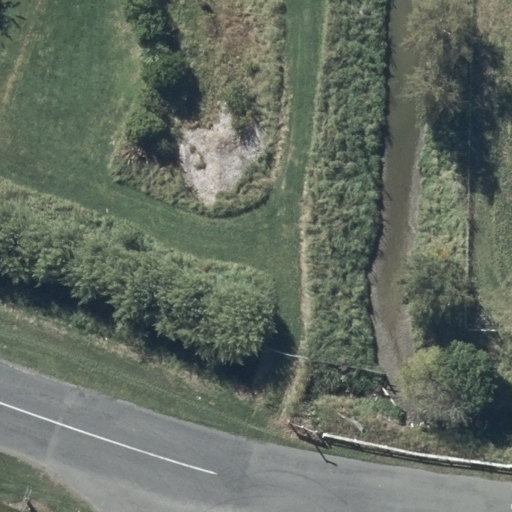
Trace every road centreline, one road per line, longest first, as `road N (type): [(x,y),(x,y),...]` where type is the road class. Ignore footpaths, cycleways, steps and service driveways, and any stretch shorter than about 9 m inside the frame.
road 1 (unclassified): [(0,402),(253,490)]
road 2 (unclassified): [(253,490),(392,511)]
